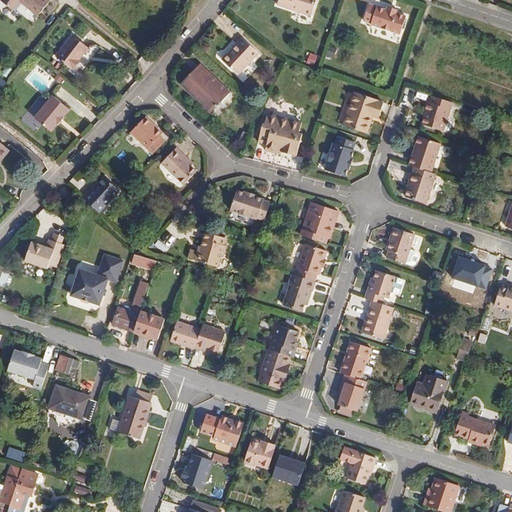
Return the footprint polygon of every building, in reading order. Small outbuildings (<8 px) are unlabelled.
[(20,1),(38,16),(50,1),(48,0),(0,0),(12,10),(20,1)] [(280,0),(278,6),(312,17),(317,0),(280,0)] [(372,5),(366,23),(403,35),(409,17),(399,13),(400,11),(390,7),(389,10),(372,5)] [(73,35),(56,57),(72,70),(72,69),(73,70),(80,61),(78,60),(88,47),(73,35)] [(243,38),(223,59),(239,75),(260,53),(243,38)] [(310,53),(307,63),(315,65),(318,55),(310,53)] [(231,92),(202,65),(186,81),(186,87),(201,101),(201,104),(211,113),(219,105),(223,104),(224,100),(231,92)] [(62,117),(69,109),(52,95),(33,118),(50,131),(56,124),(57,125),(63,118),(62,117)] [(348,98),(337,131),(361,139),(366,123),(371,124),(376,109),(371,107),(372,106),(348,98)] [(433,136),(442,108),(423,101),(420,108),(418,107),(415,116),(418,117),(416,122),(413,129),(433,136)] [(257,129),(252,147),(262,150),(260,156),(276,160),(276,158),(291,161),(297,140),(294,139),(298,124),(264,115),(260,130),(257,129)] [(140,122),(125,138),(148,159),(160,147),(155,142),(157,138),(140,122)] [(0,142),(0,162),(10,150),(0,142)] [(424,178),(434,149),(412,142),(402,170),(407,172),(424,178)] [(329,149),(320,176),(340,183),(343,175),(344,175),(348,164),(347,164),(349,156),(348,156),(350,148),(332,143),(330,150),(329,149)] [(191,178),(185,173),(174,162),(176,160),(171,155),(156,170),(178,191),(191,178)] [(187,170),(176,160),(174,162),(185,173),(187,170)] [(419,209),(429,179),(424,178),(407,172),(402,186),(404,187),(399,202),(419,209)] [(103,202),(118,187),(105,175),(90,190),(89,189),(83,195),(97,208),(103,202)] [(230,196),(224,217),(251,225),(251,224),(258,226),(264,208),(257,206),(257,204),(249,202),(249,201),(238,197),(238,199),(230,196)] [(69,206),(62,199),(57,205),(64,212),(69,206)] [(511,236),(511,206),(511,207),(507,205),(498,231),(511,236)] [(325,244),(334,217),(313,210),(302,243),(322,249),(324,243),(325,244)] [(167,233),(161,239),(168,246),(175,240),(167,233)] [(382,256),(379,263),(398,269),(398,268),(405,270),(408,269),(412,260),(410,256),(403,254),(408,240),(387,233),(379,255),(382,256)] [(216,261),(219,251),(217,251),(219,243),(202,238),(200,246),(197,245),(195,252),(194,257),(191,256),(189,265),(211,272),(214,261),(216,261)] [(57,249),(59,242),(50,239),(47,246),(57,249)] [(52,272),(59,250),(57,249),(47,246),(44,245),(42,252),(27,247),(21,266),(43,274),(44,269),(52,272)] [(318,265),(321,256),(300,249),(289,280),(308,286),(311,279),(313,280),(315,273),(318,265)] [(74,273),(66,300),(94,309),(102,283),(111,286),(118,265),(99,259),(92,279),(74,273)] [(146,274),(150,264),(139,260),(135,270),(146,274)] [(0,278),(0,284),(7,286),(9,275),(1,274),(0,278)] [(392,298),(397,284),(370,275),(366,288),(363,288),(358,303),(365,305),(375,309),(378,302),(381,303),(384,296),(392,298)] [(303,304),(305,296),(306,296),(309,287),(308,286),(289,280),(286,279),(283,288),(284,289),(277,310),(296,316),(298,310),(300,303),(303,304)] [(142,281),(133,301),(142,305),(151,284),(142,281)] [(503,282),(496,302),(511,307),(511,282),(510,285),(503,282)] [(326,294),(329,286),(318,283),(315,290),(326,294)] [(135,316),(138,306),(131,304),(124,323),(111,319),(106,335),(126,342),(128,336),(135,316)] [(377,344),(387,313),(375,309),(365,305),(355,337),(377,344)] [(153,344),(159,324),(152,322),(153,319),(143,316),(143,318),(135,316),(128,336),(153,344)] [(190,351),(195,334),(172,326),(166,343),(183,349),(182,351),(189,353),(190,351)] [(212,358),(219,336),(197,328),(195,334),(190,351),(212,358)] [(289,346),(293,336),(272,329),(264,354),(265,355),(284,361),(287,362),(290,353),(287,352),(289,346)] [(355,384),(365,352),(345,346),(342,356),(342,357),(341,362),(340,362),(334,377),(339,379),(355,384)] [(18,352),(11,373),(38,381),(36,389),(44,392),(51,368),(44,365),(45,361),(38,359),(38,357),(26,354),(26,355),(18,352)] [(458,374),(463,359),(465,355),(455,352),(448,371),(458,374)] [(282,370),(284,361),(265,355),(254,386),(274,393),(276,386),(282,370)] [(62,356),(57,370),(69,374),(71,368),(76,369),(79,362),(62,356)] [(417,381),(410,403),(438,412),(448,381),(428,374),(424,383),(417,381)] [(351,415),(360,386),(355,384),(339,379),(332,399),(335,400),(332,409),(333,410),(349,415),(351,415)] [(59,387),(52,408),(85,419),(92,398),(59,387)] [(151,401),(154,393),(142,388),(139,397),(148,401),(148,399),(151,401)] [(142,439),(150,414),(144,412),(148,401),(139,397),(133,396),(124,422),(116,419),(113,430),(142,439)] [(150,414),(155,402),(151,401),(148,399),(148,401),(144,412),(150,414)] [(463,409),(456,432),(463,434),(463,435),(470,438),(470,439),(482,443),(482,442),(489,444),(496,425),(470,416),(471,412),(463,409)] [(346,422),(349,415),(333,410),(331,417),(346,422)] [(235,444),(242,424),(227,419),(228,417),(220,414),(219,417),(206,413),(201,430),(214,434),(213,437),(235,444)] [(270,470),(278,449),(276,449),(277,447),(270,444),(269,446),(264,445),(254,441),(247,464),(258,468),(259,467),(270,470)] [(372,468),(377,455),(345,445),(341,457),(353,461),(347,476),(366,482),(368,473),(370,468),(372,468)] [(229,459),(216,455),(214,460),(227,464),(229,459)] [(308,464),(281,455),(274,479),(300,487),(308,464)] [(197,491),(205,463),(188,458),(179,485),(197,491)] [(27,500),(34,479),(16,473),(16,475),(6,472),(0,488),(0,507),(5,509),(3,511),(20,511),(25,500),(27,500)] [(430,495),(426,506),(444,511),(454,511),(462,487),(438,479),(432,496),(430,495)] [(77,485),(74,492),(88,498),(91,491),(77,485)] [(364,509),(367,498),(347,491),(339,511),(365,511),(366,509),(364,509)] [(205,511),(223,511),(224,510),(195,500),(193,508),(205,511)]
